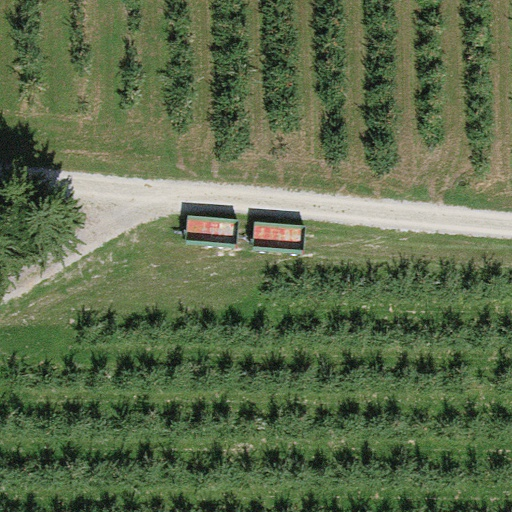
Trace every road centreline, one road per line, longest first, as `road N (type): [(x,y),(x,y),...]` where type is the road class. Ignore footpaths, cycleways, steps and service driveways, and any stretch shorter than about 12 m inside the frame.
road 1 (track): [(511,234),(149,203),(0,180)]
road 2 (track): [(149,203),(0,292)]
